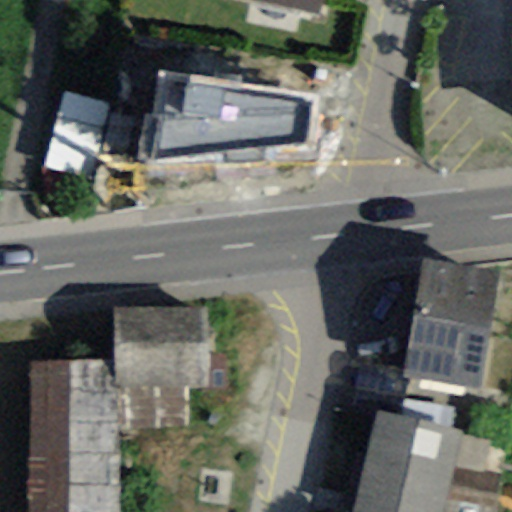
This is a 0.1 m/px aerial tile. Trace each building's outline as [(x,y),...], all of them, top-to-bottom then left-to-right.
[(251,0),(318,14),(320,0),(251,0)] [(145,115),(138,166),(217,159),(217,166),(272,167),(272,153),(310,151),(316,98),(160,71),(153,115),(145,115)] [(99,181),(114,104),(68,95),(53,172),(99,181)] [(481,389),(498,271),(419,260),(402,378),(481,389)] [(188,389),(208,389),(207,305),(110,306),(111,358),(26,359),(27,511),(116,511),(115,426),(188,425),(188,389)] [(441,511),(447,484),(459,431),(375,413),(353,511),(441,511)] [(447,484),(441,511),(495,511),(499,495),(447,484)]
